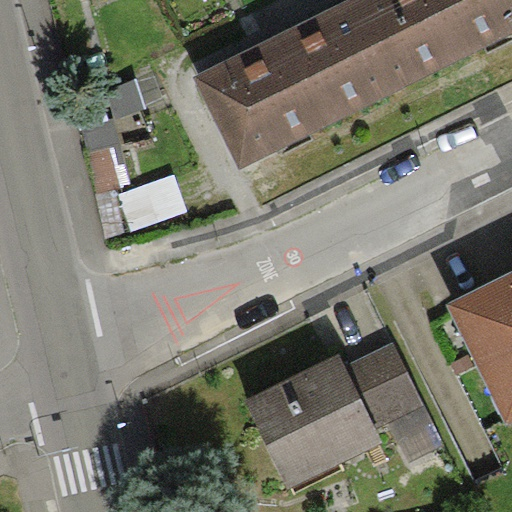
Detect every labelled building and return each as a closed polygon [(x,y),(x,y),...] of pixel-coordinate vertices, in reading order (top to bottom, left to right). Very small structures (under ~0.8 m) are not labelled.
[(246,168),(395,96),(348,0),(329,0),(195,65),(246,168)] [(511,0),(348,0),(395,96),(511,38),(511,0)] [(511,257),(452,287),(511,403),(511,257)] [(346,361),(378,420),(391,417),(409,448),(441,433),(387,341),(346,361)] [(339,348),(243,399),(290,486),(386,435),(378,420),(346,361),(339,348)]
